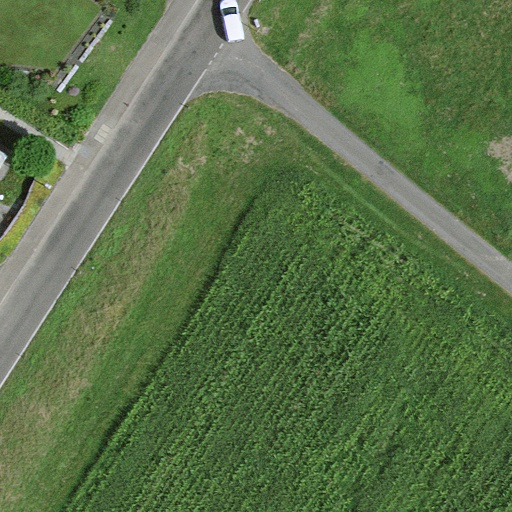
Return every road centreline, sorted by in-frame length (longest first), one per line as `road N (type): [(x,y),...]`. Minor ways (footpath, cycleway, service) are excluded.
road 1 (tertiary): [(0,348),(225,0)]
road 2 (track): [(511,278),(205,31)]
